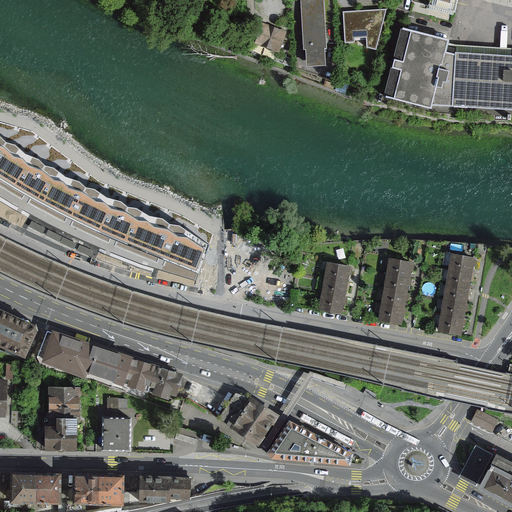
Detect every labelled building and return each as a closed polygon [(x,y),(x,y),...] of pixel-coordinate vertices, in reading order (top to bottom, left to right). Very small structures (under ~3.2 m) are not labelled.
[(307,50),(308,67),(326,66),(325,49),(327,49),(326,36),(324,0),(301,0),(304,50),(307,50)] [(412,0),(412,1),(455,13),(458,0),(412,0)] [(354,44),(354,33),(367,32),(369,49),(377,51),(387,11),(344,13),(346,45),(354,44)] [(287,33),(263,23),(255,42),(280,52),(287,33)] [(431,108),(433,103),(511,107),(511,54),(456,51),(456,53),(446,50),(448,39),(403,27),(384,96),(431,108)] [(0,180),(23,194),(27,196),(58,214),(69,219),(114,240),(122,243),(162,259),(197,273),(207,244),(180,225),(170,224),(162,218),(149,216),(136,208),(128,207),(121,201),(107,197),(94,189),(85,187),(79,181),(65,177),(53,168),(45,166),(38,159),(25,154),(15,145),(5,142),(0,136),(0,180)] [(453,253),(450,269),(475,273),(475,271),(477,257),(453,253)] [(389,258),(387,273),(411,277),(412,275),(414,262),(389,258)] [(327,263),(325,279),(349,283),(350,280),(352,267),(327,263)] [(450,269),(447,284),(472,288),(472,286),(475,273),(450,269)] [(387,273),(384,289),(409,294),(409,291),(411,277),(387,273)] [(325,279),(322,294),(346,299),(347,295),(349,283),(325,279)] [(447,284),(444,300),(469,305),(469,302),(472,288),(447,284)] [(384,289),(381,305),(406,309),(406,306),(409,294),(384,289)] [(346,299),(322,294),(319,310),(344,314),(344,310),(346,299)] [(444,300),(441,316),(466,320),(467,317),(469,305),(444,300)] [(406,309),(381,305),(378,320),(403,325),(404,320),(406,309)] [(35,329),(0,312),(0,349),(21,359),(35,329)] [(466,320),(441,316),(438,331),(463,336),(464,331),(466,320)] [(68,337),(52,332),(42,364),(85,378),(86,373),(122,385),(125,377),(131,358),(115,353),(93,345),(68,337)] [(149,385),(156,366),(131,358),(125,377),(129,378),(127,386),(142,391),(144,383),(149,385)] [(377,395),(366,388),(364,392),(363,394),(374,400),(375,399),(377,395)] [(51,418),(58,418),(75,418),(78,418),(78,390),(51,390),(51,418)] [(226,393),(214,418),(257,448),(278,417),(250,399),(247,402),(239,397),(226,393)] [(108,398),(108,409),(128,409),(128,397),(108,398)] [(476,411),(471,421),(492,431),(498,420),(476,411)] [(75,448),(75,418),(58,418),(58,428),(46,428),(46,448),(75,448)] [(130,418),(103,418),(103,450),(130,451),(130,418)] [(289,422),(267,454),(309,459),(347,463),(351,453),(289,422)] [(492,455),(475,446),(461,474),(478,483),(492,455)] [(492,455),(478,483),(477,486),(511,503),(511,461),(493,453),(492,455)] [(36,475),(12,474),(12,502),(35,503),(36,475)] [(60,475),(36,475),(35,503),(59,503),(60,475)] [(99,476),(76,475),(74,503),(98,504),(99,476)] [(123,477),(99,476),(98,504),(122,505),(123,477)] [(190,478),(138,476),(137,501),(167,502),(168,497),(189,497),(190,478)]
